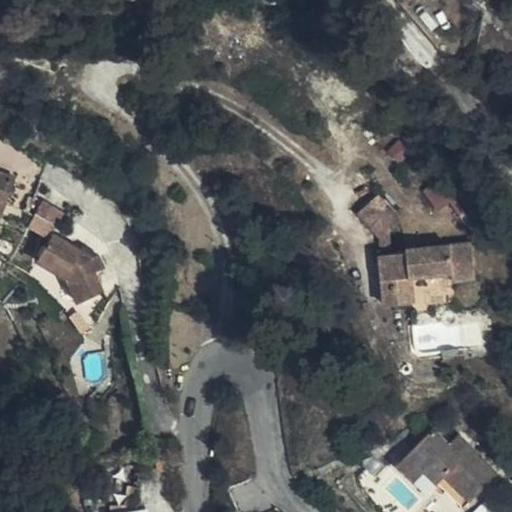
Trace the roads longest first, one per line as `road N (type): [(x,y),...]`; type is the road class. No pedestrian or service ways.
road 1 (track): [(221,357),(227,258),(210,206),(111,87),(102,73),(113,64),(203,89),(317,163),(345,198),(372,295)]
road 2 (residential): [(294,511),(270,465),(246,375),(234,358),(221,357),(202,387),(194,440),(198,511)]
road 3 (track): [(194,440),(156,403),(121,243),(47,175)]
road 4 (track): [(511,179),(404,0)]
